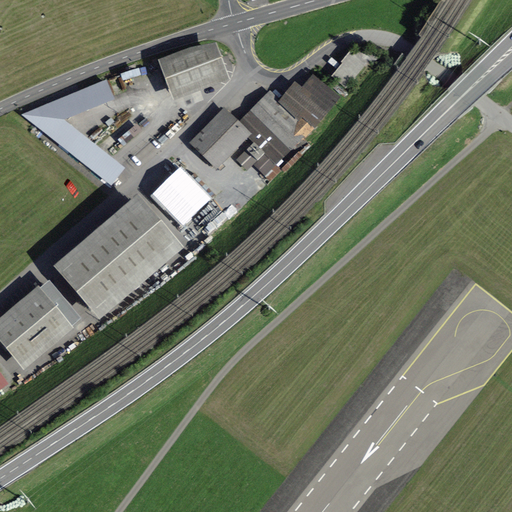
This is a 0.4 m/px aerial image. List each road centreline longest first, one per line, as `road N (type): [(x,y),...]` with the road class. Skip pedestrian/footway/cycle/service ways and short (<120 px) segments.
road 1 (secondary): [(454,102),(216,327),(0,478)]
road 2 (unclassified): [(251,78),(0,304)]
road 3 (unclassified): [(251,78),(291,74),(341,44),(375,37),(431,64),(511,123)]
road 4 (tertiary): [(233,21),(97,65),(0,108)]
